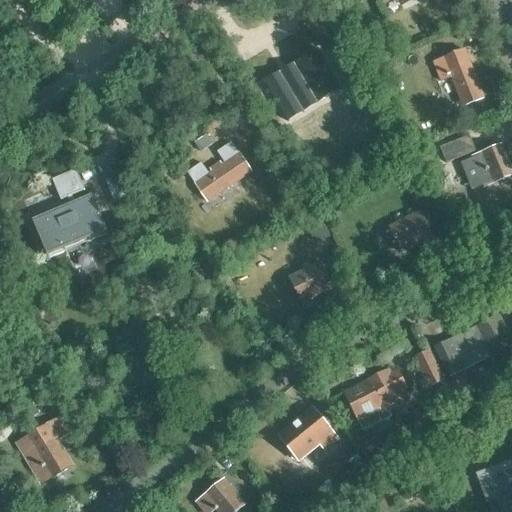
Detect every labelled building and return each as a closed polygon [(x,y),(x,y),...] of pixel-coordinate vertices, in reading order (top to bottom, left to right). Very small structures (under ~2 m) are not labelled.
[(264,84),(282,113),(317,91),(321,97),(324,96),(326,99),(340,90),(317,52),(264,84)] [(465,52),(433,65),(439,80),(447,77),(450,75),(451,77),(456,90),(467,119),(488,111),(477,81),(465,52)] [(379,64),(389,92),(400,88),(390,60),(379,64)] [(440,149),(446,164),(476,153),(470,137),(440,149)] [(188,176),(208,204),(251,174),(232,146),(218,155),(225,166),(210,176),(202,166),(188,176)] [(472,160),(483,189),(511,177),(511,170),(503,148),(472,160)] [(407,173),(415,186),(425,180),(417,167),(407,173)] [(92,196),(74,203),(71,197),(84,191),(76,171),(52,181),(60,201),(67,199),(70,205),(32,221),(48,260),(108,235),(92,196)] [(106,183),(115,204),(129,198),(121,176),(106,183)] [(389,230),(402,256),(432,241),(419,215),(389,230)] [(289,280),(302,305),(332,290),(320,264),(289,280)] [(492,374),(511,364),(511,349),(497,319),(435,350),(449,379),(462,372),(455,358),(475,348),(482,362),(485,361),(492,374)] [(19,333),(31,351),(42,344),(30,325),(19,333)] [(414,359),(430,390),(445,382),(430,351),(414,359)] [(345,396),(363,432),(391,418),(387,410),(402,402),(388,374),(345,396)] [(450,385),(465,415),(477,409),(462,379),(450,385)] [(312,410),(278,438),(299,463),(320,446),(325,452),(338,442),(312,410)] [(26,458),(42,485),(71,468),(55,441),(26,458)] [(501,511),(511,511),(511,472),(480,485),(488,505),(497,501),(501,511)] [(216,511),(217,511),(238,511),(244,508),(224,483),(198,504),(203,511),(213,511),(214,511),(216,511)]
